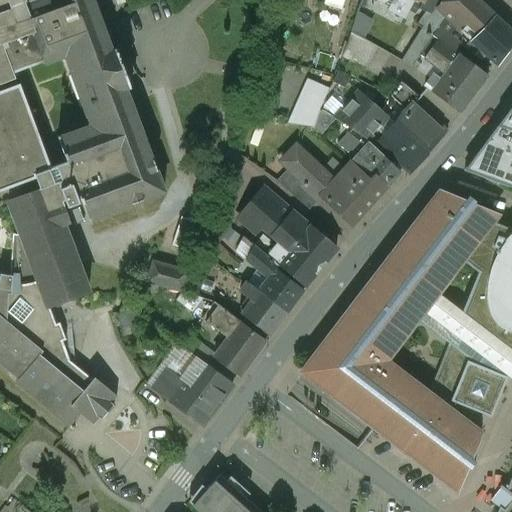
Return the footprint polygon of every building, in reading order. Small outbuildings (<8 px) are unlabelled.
[(0,80),(21,73),(20,71),(44,62),(45,65),(69,56),(76,74),(71,76),(72,80),(71,81),(80,106),(82,105),(90,126),(77,131),(74,122),(55,129),(61,145),(67,163),(77,188),(58,195),(61,202),(62,202),(64,201),(67,208),(79,203),(77,196),(80,195),(89,220),(131,205),(132,205),(133,204),(132,202),(140,199),(141,202),(143,201),(143,200),(164,192),(157,171),(156,169),(154,170),(151,163),(154,162),(153,160),(126,90),(130,89),(116,50),(112,51),(92,0),(30,0),(24,2),(24,3),(0,11),(0,80)] [(362,0),(358,11),(356,17),(367,22),(377,1),(376,1),(376,0),(362,0)] [(394,0),(376,0),(376,1),(377,1),(389,8),(393,2),(394,0)] [(412,0),(394,0),(393,2),(407,10),(412,0)] [(422,29),(401,62),(411,68),(445,18),(436,9),(443,0),(424,0),(423,3),(420,9),(425,13),(416,26),(422,29)] [(494,16),(477,0),(443,0),(436,9),(445,18),(470,41),(494,16)] [(407,10),(393,2),(389,8),(388,10),(403,19),(407,10)] [(470,41),(470,42),(496,65),(511,43),(511,32),(494,16),(470,41)] [(367,22),(356,17),(351,33),(359,38),(367,22)] [(359,38),(351,33),(342,58),(364,70),(377,48),(359,38)] [(459,56),(438,40),(424,58),(445,75),(459,56)] [(380,47),(372,60),(388,69),(395,56),(380,47)] [(440,81),(432,92),(460,114),(487,77),(459,56),(445,75),(440,81)] [(315,67),(310,78),(333,87),(334,83),(343,86),(346,79),(315,67)] [(49,149),(21,73),(0,80),(0,180),(33,168),(36,175),(67,163),(61,145),(49,149)] [(433,75),(424,87),(432,92),(440,81),(433,75)] [(308,80),(287,124),(313,128),(320,110),(329,90),(308,80)] [(420,98),(401,81),(391,96),(392,96),(391,97),(404,110),(412,101),(415,104),(420,98)] [(382,112),(357,94),(335,119),(364,138),(369,138),(388,117),(382,112)] [(511,100),(466,163),(511,181),(511,100)] [(415,104),(412,101),(404,110),(400,114),(394,123),(395,124),(395,123),(428,155),(446,134),(415,104)] [(334,119),(320,110),(313,128),(320,134),(334,119)] [(428,155),(395,123),(395,124),(376,143),(410,174),(428,155)] [(365,148),(349,134),(339,146),(355,159),(365,148)] [(400,172),(369,143),(365,148),(355,159),(351,163),(370,180),(375,175),(387,186),(400,172)] [(334,181),(296,144),(279,161),(289,170),(278,182),(309,210),(317,201),(326,209),(330,205),(320,196),(334,181)] [(36,175),(34,175),(40,189),(54,184),(58,195),(77,188),(67,163),(36,175)] [(370,180),(351,163),(334,181),(320,196),(330,205),(352,226),(387,186),(375,175),(370,180)] [(40,189),(13,199),(22,224),(17,226),(21,236),(49,308),(88,293),(63,225),(69,222),(62,202),(61,202),(58,195),(54,184),(40,189)] [(299,221),(263,190),(239,218),(257,234),(262,228),(280,243),(299,221)] [(443,192),(305,372),(459,490),(468,468),(470,470),(476,463),(472,459),(480,438),(465,425),(427,397),(382,362),(416,318),(434,293),(460,260),(490,221),(496,213),(474,205),(475,202),(468,197),(465,201),(443,192)] [(308,228),(299,221),(280,243),(267,258),(277,266),(279,268),(280,267),(305,287),(336,251),(309,227),(308,228)] [(511,230),(490,221),(460,260),(478,273),(461,314),(434,293),(416,318),(449,344),(427,397),(465,425),(475,411),(490,418),(507,378),(503,376),(511,363),(511,230)] [(189,225),(181,245),(192,249),(199,229),(189,225)] [(49,308),(21,236),(13,235),(10,276),(0,274),(0,355),(14,367),(10,371),(73,423),(88,404),(93,408),(100,400),(94,394),(98,389),(70,366),(62,342),(66,340),(59,324),(56,325),(49,308)] [(303,291),(275,269),(277,266),(267,258),(253,246),(245,261),(268,279),(258,291),(258,292),(286,314),(303,291)] [(188,274),(153,264),(148,282),(157,285),(182,292),(188,274)] [(157,285),(148,282),(145,292),(154,296),(157,285)] [(286,314),(258,292),(258,291),(247,282),(240,293),(251,302),(241,315),(269,336),(286,314)] [(241,323),(214,303),(202,319),(228,339),(241,323)] [(228,339),(215,358),(239,376),(265,341),(241,323),(228,339)] [(175,342),(147,379),(149,379),(145,384),(153,389),(167,370),(183,382),(186,377),(183,375),(196,357),(175,342)] [(232,384),(196,357),(183,375),(186,377),(183,382),(168,401),(168,402),(200,426),(201,427),(233,385),(232,385),(232,384)] [(147,379),(119,358),(109,373),(138,394),(145,384),(149,379),(147,379)] [(183,382),(167,370),(153,389),(168,401),(183,382)] [(511,511),(511,477),(506,491),(501,486),(499,488),(500,489),(491,501),(500,508),(497,511),(511,511)] [(221,486),(215,481),(209,486),(210,487),(206,490),(201,486),(188,503),(198,511),(249,511),(236,499),(221,486)]
